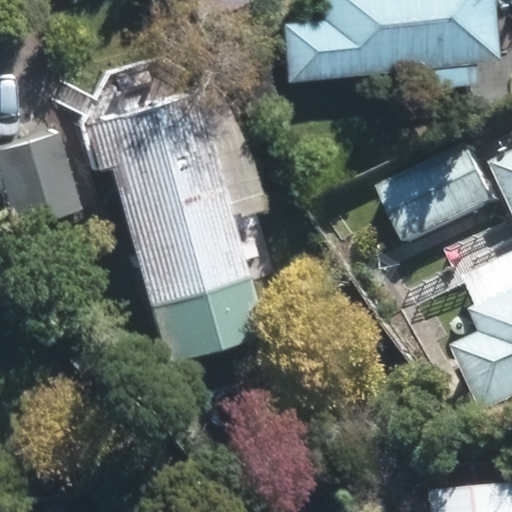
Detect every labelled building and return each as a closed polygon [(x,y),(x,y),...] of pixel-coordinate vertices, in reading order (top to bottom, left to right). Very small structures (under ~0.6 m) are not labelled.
[(480,50),(476,0),(319,0),(322,23),(286,26),(290,65),(480,50)] [(182,94),(97,119),(165,347),(249,322),(182,94)] [(44,134),(0,147),(0,177),(13,219),(66,203),(44,134)] [(471,157),(397,190),(418,235),(491,202),(471,157)] [(505,341),(473,355),(496,406),(511,399),(511,312),(496,320),(505,341)] [(511,511),(511,492),(448,499),(449,511),(511,511)]
